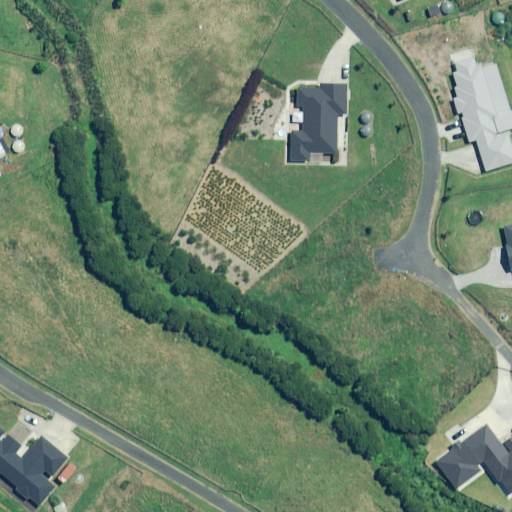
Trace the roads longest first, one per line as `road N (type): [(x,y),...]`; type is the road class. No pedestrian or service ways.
road 1 (residential): [(417,254),(429,181),(427,125),(372,40),(329,0)]
road 2 (residential): [(0,371),(234,511)]
road 3 (residential): [(511,357),(417,254)]
